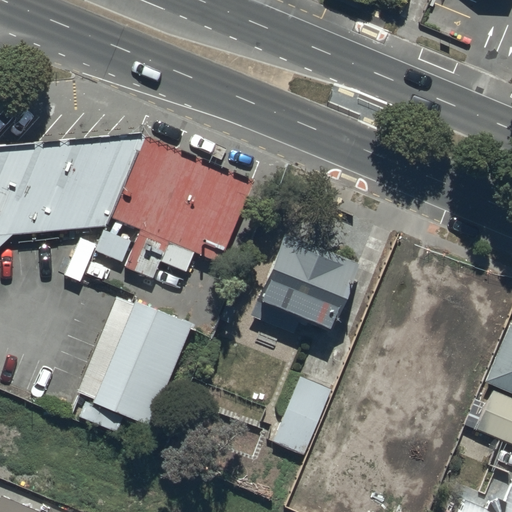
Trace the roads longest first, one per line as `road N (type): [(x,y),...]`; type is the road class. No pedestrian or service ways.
road 1 (trunk): [(511,213),(2,0)]
road 2 (trunk): [(197,0),(511,128)]
